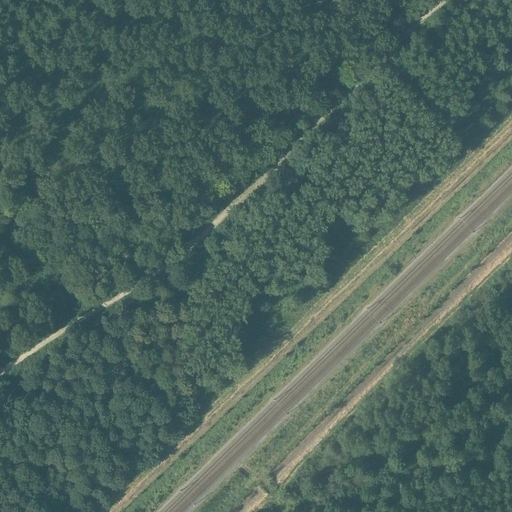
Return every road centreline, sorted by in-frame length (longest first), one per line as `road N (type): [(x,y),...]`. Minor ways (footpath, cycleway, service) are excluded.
road 1 (track): [(103,511),(511,118)]
road 2 (track): [(126,511),(511,144)]
road 3 (track): [(221,511),(511,224)]
road 4 (track): [(511,251),(299,461),(276,495),(247,511)]
